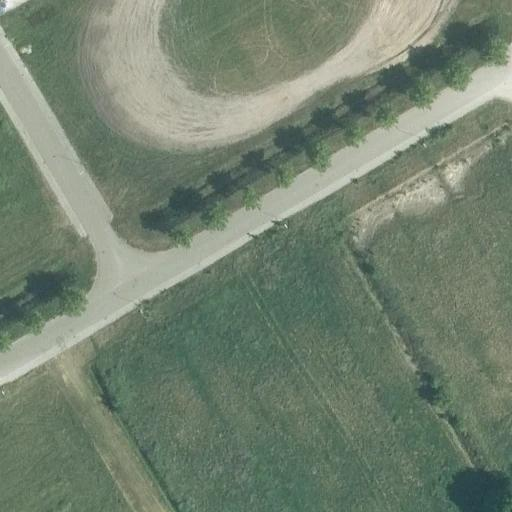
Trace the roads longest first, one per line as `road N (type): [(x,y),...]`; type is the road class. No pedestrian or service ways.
road 1 (unclassified): [(511,66),(128,289)]
road 2 (unclassified): [(128,289),(0,70)]
road 3 (unclassified): [(128,289),(0,364)]
